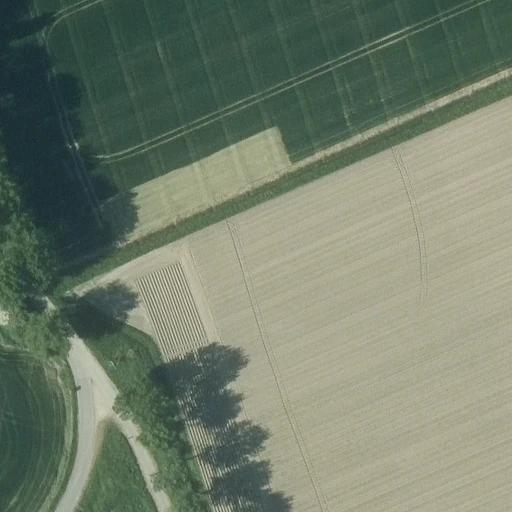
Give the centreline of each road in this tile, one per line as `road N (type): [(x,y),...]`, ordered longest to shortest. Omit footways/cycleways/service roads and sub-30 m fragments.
road 1 (tertiary): [(164,511),(108,392),(80,358)]
road 2 (tertiary): [(80,358),(87,430),(64,511)]
road 3 (tertiary): [(80,358),(0,246)]
